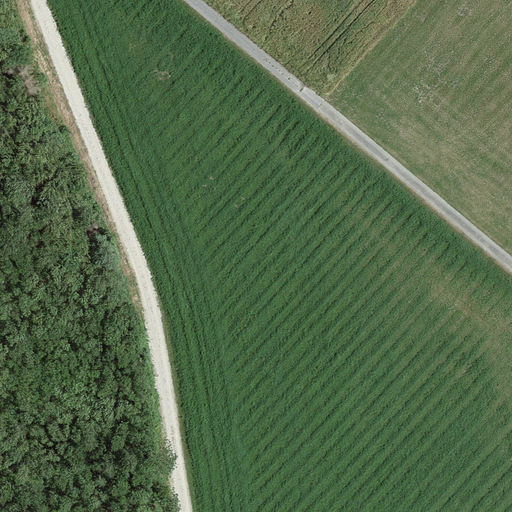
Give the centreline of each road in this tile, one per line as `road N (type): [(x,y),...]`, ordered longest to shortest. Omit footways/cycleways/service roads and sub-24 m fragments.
road 1 (track): [(39,0),(143,274),(186,511)]
road 2 (track): [(193,0),(511,268)]
